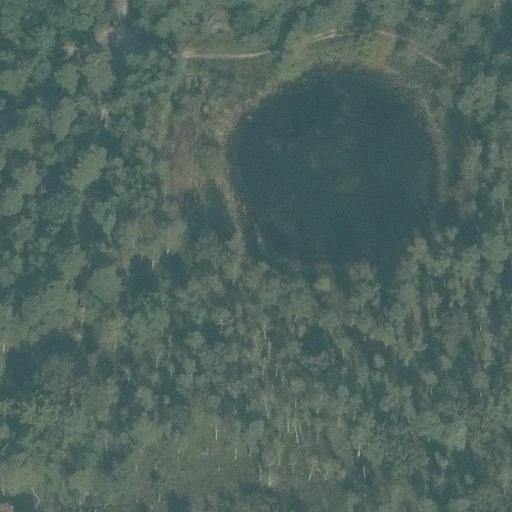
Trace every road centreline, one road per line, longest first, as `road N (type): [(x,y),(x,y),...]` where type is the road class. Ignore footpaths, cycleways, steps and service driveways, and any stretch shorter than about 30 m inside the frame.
road 1 (track): [(113,49),(62,511)]
road 2 (track): [(113,49),(259,51),(354,28),(511,88)]
